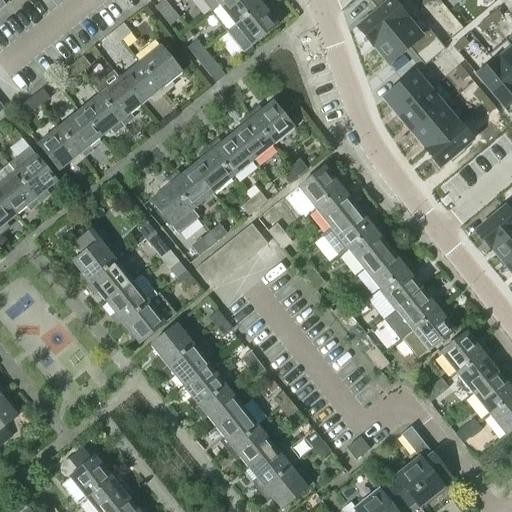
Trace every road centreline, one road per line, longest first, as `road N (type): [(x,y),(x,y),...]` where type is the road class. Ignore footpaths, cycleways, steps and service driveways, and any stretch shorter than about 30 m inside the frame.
road 1 (residential): [(494,511),(404,402),(367,430),(246,277)]
road 2 (unclassified): [(431,222),(363,132),(320,10)]
road 3 (unclassified): [(511,322),(431,222)]
